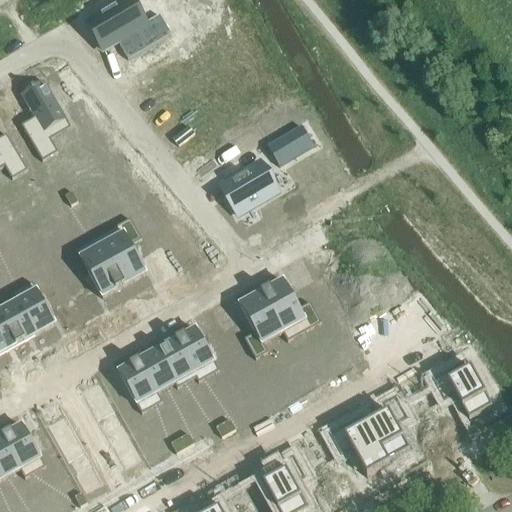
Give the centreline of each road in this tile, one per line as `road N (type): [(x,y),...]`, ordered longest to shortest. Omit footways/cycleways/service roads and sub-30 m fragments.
road 1 (residential): [(0,73),(61,37),(254,272)]
road 2 (residential): [(0,413),(254,272)]
